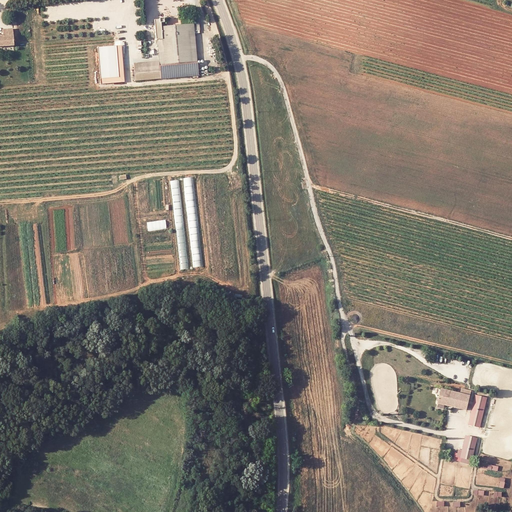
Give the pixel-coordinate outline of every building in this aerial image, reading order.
[(168,65),(196,63),(193,31),(198,31),(198,24),(165,27),(168,65)] [(3,35),(0,35),(0,45),(14,44),(14,34),(3,35)] [(136,81),(160,79),(158,59),(134,61),(136,81)] [(194,176),(185,177),(190,228),(197,228),(196,224),(199,224),(194,176)] [(180,179),(171,180),(179,254),(181,254),(181,259),(182,259),(182,255),(188,254),(180,179)] [(166,220),(147,221),(148,230),(166,229),(166,220)] [(194,254),(195,267),(203,266),(200,231),(192,231),(192,241),(193,248),(198,248),(198,253),(194,254)] [(470,396),(441,389),(437,404),(466,411),(470,396)] [(474,394),(468,425),(480,428),(487,397),(474,394)] [(471,464),(477,437),(465,435),(462,449),(456,448),(454,461),(471,464)]
